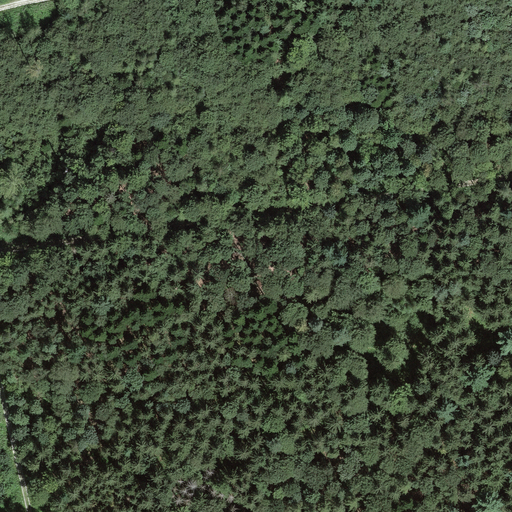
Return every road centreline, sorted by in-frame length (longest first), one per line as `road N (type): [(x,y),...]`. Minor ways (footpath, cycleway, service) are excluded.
road 1 (track): [(0,252),(511,175)]
road 2 (track): [(0,391),(28,511)]
